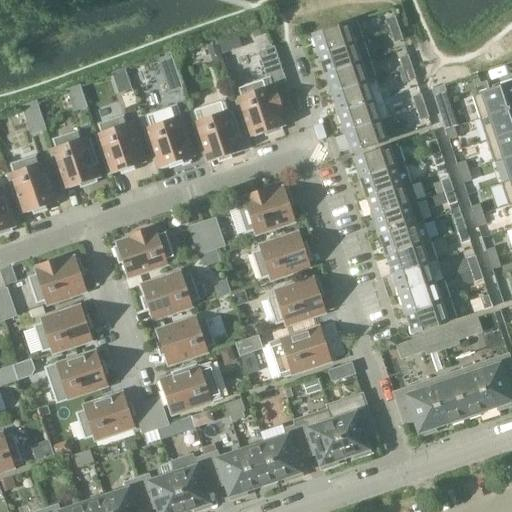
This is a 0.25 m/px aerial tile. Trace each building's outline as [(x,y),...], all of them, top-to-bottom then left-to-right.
[(386,19),(390,31),(399,28),(395,16),(386,19)] [(316,56),(317,56),(363,40),(357,20),(312,35),(319,55),(316,56)] [(249,25),(252,36),(265,32),(262,21),(249,25)] [(399,28),(390,31),(394,43),(403,40),(399,28)] [(208,50),(217,47),(214,38),(205,41),(208,50)] [(326,74),(370,60),(363,40),(317,56),(319,55),(326,74)] [(269,85),(284,80),(273,48),(260,53),(268,78),(238,88),(241,97),(236,99),(249,136),(270,129),(271,133),(281,130),(279,126),(283,125),(279,113),(281,112),(274,89),(271,90),(269,85)] [(161,59),(171,91),(183,87),(173,55),(161,59)] [(399,58),(403,69),(412,67),(408,55),(399,58)] [(332,94),(376,79),(370,60),(326,74),(332,94)] [(412,67),(403,69),(407,81),(416,78),(412,67)] [(501,86),(472,96),(479,119),(511,108),(511,78),(500,83),(501,86)] [(339,113),(373,102),(366,82),(332,94),(339,113)] [(69,91),(74,110),(87,106),(81,87),(69,91)] [(412,97),(416,108),(425,106),(421,94),(412,97)] [(190,112),(204,154),(206,161),(241,150),(236,137),(239,136),(231,113),(229,114),(224,101),(190,112)] [(345,132),(379,121),(373,102),(339,113),(345,132)] [(23,107),(31,133),(44,128),(35,103),(23,107)] [(425,106),(416,108),(420,120),(429,117),(425,106)] [(511,108),(479,119),(487,141),(511,132),(511,108)] [(145,129),(155,159),(158,167),(179,160),(180,164),(190,161),(188,157),(192,155),(179,118),(174,120),(171,111),(147,119),(150,128),(145,129)] [(97,135),(107,165),(109,173),(143,161),(131,124),(125,125),(123,117),(99,125),(102,133),(97,135)] [(451,117),(442,121),(445,130),(454,127),(451,117)] [(349,153),(352,152),(352,153),(396,138),(389,118),(379,121),(345,132),(351,151),(349,152),(349,153)] [(454,127),(445,130),(448,140),(457,137),(454,127)] [(51,151),(61,180),(64,188),(85,181),(86,185),(96,182),(94,178),(98,177),(93,164),(96,163),(88,140),(86,141),(85,139),(80,141),(77,132),(53,140),(56,149),(51,151)] [(511,132),(487,141),(494,162),(511,156),(511,132)] [(427,143),(431,154),(440,152),(436,140),(427,143)] [(398,143),(354,158),(360,178),(358,179),(361,179),(405,164),(398,143)] [(440,152),(431,154),(435,166),(444,163),(440,152)] [(511,156),(494,162),(494,163),(503,160),(510,180),(501,183),(501,184),(511,180),(511,156)] [(9,175),(19,205),(21,213),(55,201),(43,164),(38,165),(35,157),(11,165),(14,173),(9,175)] [(465,161),(456,164),(459,174),(468,171),(465,161)] [(405,164),(361,179),(367,198),(411,183),(405,164)] [(468,171),(459,174),(463,183),(472,180),(468,171)] [(440,181),(444,193),(453,190),(449,178),(440,181)] [(511,180),(501,184),(508,205),(511,204),(511,180)] [(411,183),(367,198),(373,217),(418,202),(411,183)] [(0,230),(2,234),(11,231),(10,227),(13,226),(0,189),(0,188),(0,230)] [(254,229),(256,234),(293,222),(286,200),(290,199),(287,190),(283,191),(282,188),(269,192),(269,189),(245,197),(246,200),(244,200),(246,205),(237,208),(245,232),(254,229)] [(453,190),(444,193),(448,205),(457,202),(453,190)] [(418,202),(373,217),(380,236),(424,221),(418,202)] [(479,204),(471,207),(474,217),(483,214),(479,204)] [(483,214),(474,217),(477,227),(486,224),(483,214)] [(453,220),(457,232),(466,229),(462,217),(453,220)] [(214,220),(202,224),(211,249),(223,245),(214,220)] [(424,221),(380,236),(386,256),(431,241),(424,221)] [(199,253),(211,249),(202,224),(190,228),(199,253)] [(128,277),(166,264),(164,259),(173,256),(165,233),(156,235),(154,230),(152,231),(151,228),(128,236),(129,239),(117,243),(118,246),(114,248),(117,257),(121,256),(128,277)] [(470,241),(466,229),(457,232),(461,244),(470,241)] [(271,280),(301,270),(309,267),(297,233),(260,246),(261,251),(253,254),(261,278),(269,275),(271,280)] [(431,241),(386,256),(393,275),(437,260),(431,241)] [(494,247),(485,250),(488,260),(497,257),(494,247)] [(466,259),(470,270),(479,267),(475,256),(466,259)] [(497,257),(488,260),(492,270),(500,267),(497,257)] [(45,299),(47,304),(85,292),(77,270),(81,269),(78,260),(74,261),(73,258),(61,262),(60,259),(37,267),(38,270),(36,270),(37,275),(29,278),(37,302),(45,299)] [(437,260),(393,275),(399,294),(444,279),(437,260)] [(479,267),(470,270),(474,282),(483,279),(479,267)] [(142,285),(149,308),(153,319),(191,307),(189,302),(198,299),(190,275),(181,278),(179,273),(142,285)] [(286,325),(316,315),(324,313),(317,291),(321,290),(317,281),(313,282),(312,279),(275,291),(277,296),(268,299),(276,323),(285,320),(286,325)] [(444,279),(399,294),(406,314),(440,302),(450,299),(444,279)] [(6,289),(0,291),(0,312),(2,319),(14,315),(6,289)] [(479,298),(483,310),(492,307),(488,295),(479,298)] [(440,302),(406,314),(412,333),(410,334),(412,333),(413,334),(447,322),(457,319),(450,299),(440,302)] [(53,353),(83,343),(91,340),(79,306),(41,319),(43,324),(34,327),(43,351),(51,348),(53,353)] [(157,331),(164,353),(168,365),(206,352),(204,347),(213,344),(205,320),(196,323),(194,318),(157,331)] [(477,318),(437,332),(442,350),(459,344),(458,341),(482,333),(477,318)] [(269,344),(281,378),(330,361),(318,327),(269,344)] [(442,350),(437,332),(395,346),(400,360),(425,352),(426,355),(442,350)] [(258,336),(235,344),(239,357),(242,356),(245,366),(252,363),(249,353),(262,349),(258,336)] [(106,386),(102,374),(94,352),(45,368),(57,402),(106,386)] [(511,383),(511,366),(508,354),(450,373),(466,420),(480,415),(479,411),(497,405),(498,409),(511,404),(511,403),(506,385),(511,383)] [(21,379),(34,375),(36,369),(33,360),(16,366),(21,379)] [(173,376),(160,380),(172,414),(221,398),(209,364),(196,368),(195,366),(172,373),(173,376)] [(13,366),(0,370),(0,384),(17,379),(13,366)] [(450,373),(393,393),(402,420),(414,416),(420,435),(434,431),(433,427),(451,421),(452,425),(466,420),(450,373)] [(86,411),(77,414),(85,438),(94,435),(95,440),(133,427),(121,393),(84,406),(86,411)] [(362,394),(327,405),(328,409),(332,421),(344,457),(353,453),(355,457),(369,453),(362,434),(374,430),(365,402),(362,394)] [(158,399),(146,403),(155,428),(167,424),(158,399)] [(240,400),(225,405),(229,416),(244,411),(240,400)] [(143,432),(155,428),(146,403),(134,407),(143,432)] [(328,409),(294,421),(295,425),(305,453),(315,449),(322,468),(336,464),(334,460),(344,457),(332,421),(328,409)] [(191,417),(179,421),(181,428),(188,431),(195,429),(191,417)] [(286,436),(264,444),(276,479),(285,476),(286,480),(300,476),(294,456),(305,453),(295,425),(283,429),(286,436)] [(0,433),(0,471),(13,468),(11,463),(20,460),(12,436),(3,439),(1,434),(0,433)] [(264,444),(241,451),(253,487),(261,484),(263,488),(278,483),(276,479),(264,444)] [(74,456),(77,466),(92,461),(89,451),(74,456)] [(216,452),(204,456),(214,483),(224,480),(231,499),(245,494),(243,490),(253,487),(241,451),(219,459),(216,452)] [(192,456),(169,464),(185,510),(194,507),(195,511),(209,506),(203,487),(214,483),(204,456),(193,460),(192,456)] [(148,475),(136,479),(145,506),(156,503),(159,511),(178,511),(185,510),(169,464),(161,466),(158,472),(160,478),(150,482),(148,475)] [(126,490),(104,497),(109,511),(135,511),(134,510),(145,506),(136,479),(124,483),(126,490)] [(109,511),(104,497),(82,505),(84,511),(109,511)]
